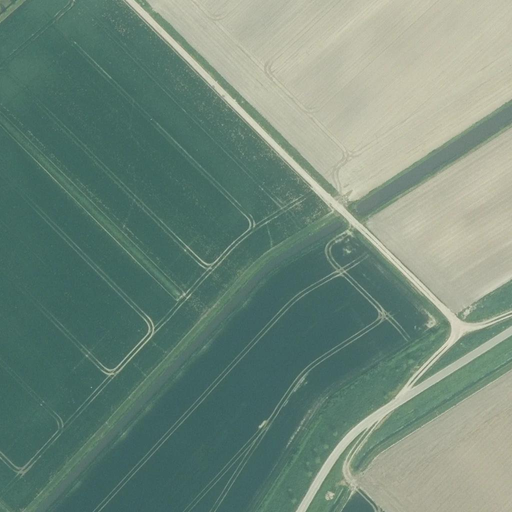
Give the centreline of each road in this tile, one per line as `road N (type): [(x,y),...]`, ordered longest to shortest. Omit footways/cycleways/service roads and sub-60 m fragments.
road 1 (track): [(129,0),(460,330)]
road 2 (unclassified): [(299,511),(357,430),(511,328)]
road 3 (track): [(511,313),(460,330),(404,395)]
